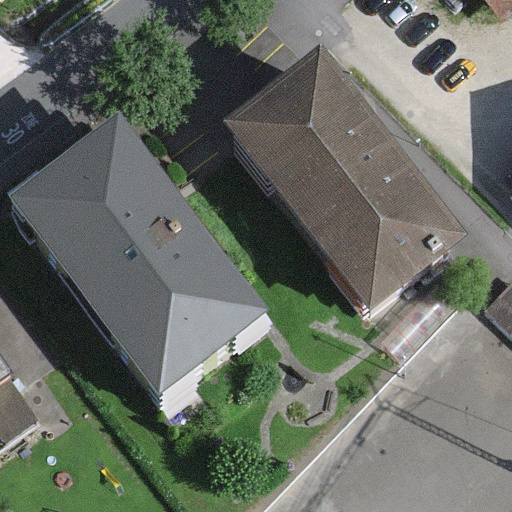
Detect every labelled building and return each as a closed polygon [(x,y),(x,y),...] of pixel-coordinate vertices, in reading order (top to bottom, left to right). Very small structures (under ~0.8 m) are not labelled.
[(511,3),(511,0),(492,0),(502,11),(511,3)] [(336,84),(246,153),(388,338),(478,269),(336,84)] [(137,151),(29,229),(172,425),(280,347),(137,151)] [(511,303),(490,328),(511,348),(511,303)] [(0,389),(0,435),(21,421),(0,389)]
